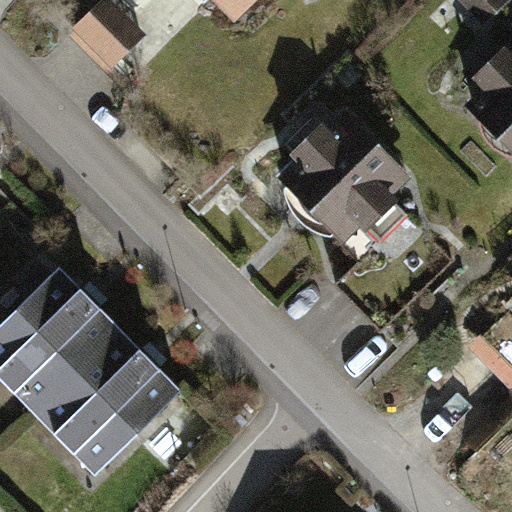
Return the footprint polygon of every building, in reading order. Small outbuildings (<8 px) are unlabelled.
[(141,36),(106,0),(78,28),(113,64),(141,36)] [(222,0),(235,13),(247,0),(222,0)] [(464,0),(484,21),(506,0),(464,0)] [(490,90),(474,105),(488,120),(490,130),(495,141),(506,147),(511,148),(511,57),(503,49),(476,77),(490,90)] [(346,119),(286,176),(301,191),(304,201),(311,211),(320,217),(330,221),(343,235),(358,220),(381,241),(406,214),(386,193),(402,176),(346,119)] [(120,328),(59,266),(0,324),(0,360),(43,404),(120,328)] [(181,391),(120,328),(43,404),(103,466),(181,391)]
